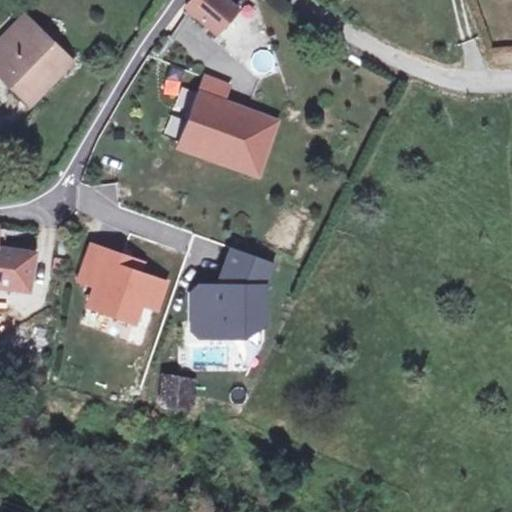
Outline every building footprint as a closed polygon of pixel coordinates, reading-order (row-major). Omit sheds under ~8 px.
[(224,0),(189,0),(186,5),(219,30),(237,10),(224,0)] [(73,65),(26,20),(0,47),(0,60),(13,72),(6,80),(34,105),(73,65)] [(13,72),(0,60),(0,74),(6,80),(13,72)] [(265,116),(199,92),(181,139),(244,164),(242,170),(259,177),(263,165),(250,160),(265,116)] [(279,122),(265,116),(250,160),(263,165),(279,122)] [(167,279),(122,264),(125,253),(95,243),(91,253),(83,276),(99,282),(92,301),(137,317),(144,297),(159,303),(167,279)] [(0,285),(31,289),(36,253),(0,246),(0,285)] [(264,324),(266,285),(275,261),(236,247),(222,286),(212,285),(212,291),(212,298),(202,297),(196,297),(194,328),(198,332),(228,333),(228,323),(264,324)] [(194,378),(165,374),(162,403),(193,404),(194,378)]
